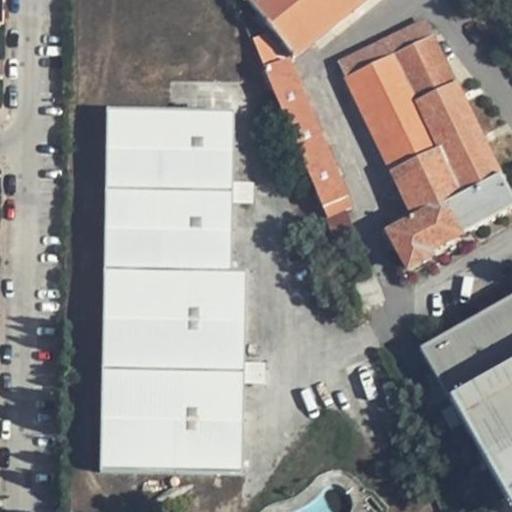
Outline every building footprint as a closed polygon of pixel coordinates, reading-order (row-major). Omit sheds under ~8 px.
[(250,0),(292,58),(363,0),(250,0)] [(410,225),(499,180),(424,20),(338,63),(413,217),(408,220),(410,225)] [(261,70),(307,184),(323,222),(341,215),(350,212),(308,109),(288,60),(261,70)] [(104,113),(102,195),(234,194),(234,113),(104,113)] [(511,212),(511,203),(499,180),(410,225),(388,235),(405,271),(428,261),(426,256),(511,212)] [(102,195),(100,276),(232,276),(234,194),(102,195)] [(341,215),(323,222),(336,254),(354,246),(341,215)] [(100,276),(100,376),(247,379),(247,276),(232,276),(100,276)] [(380,309),(368,279),(350,286),(362,317),(380,309)] [(511,302),(415,354),(443,407),(511,368),(511,302)] [(511,511),(511,368),(443,407),(498,511),(511,511)] [(247,477),(247,379),(100,376),(99,476),(247,477)]
